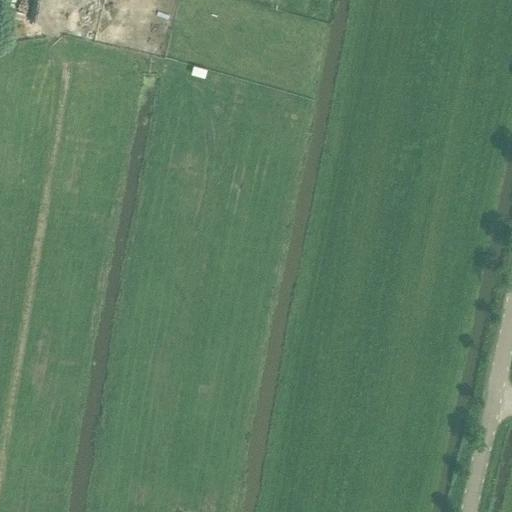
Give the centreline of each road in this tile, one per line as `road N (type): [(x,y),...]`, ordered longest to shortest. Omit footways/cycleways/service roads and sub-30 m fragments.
road 1 (track): [(0,482),(70,76),(62,0)]
road 2 (unclassified): [(511,320),(470,511)]
